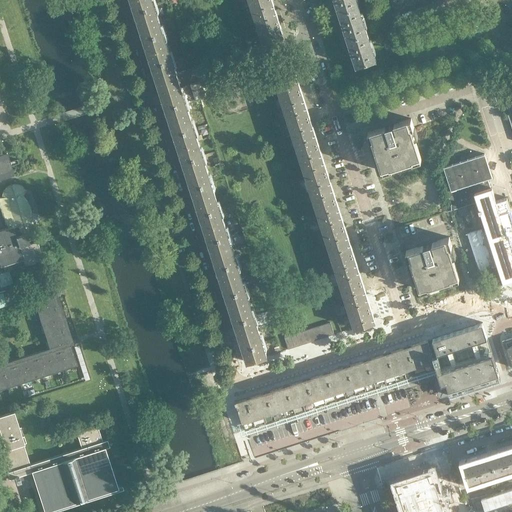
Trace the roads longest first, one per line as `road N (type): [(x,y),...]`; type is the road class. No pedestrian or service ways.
road 1 (residential): [(243,383),(140,86)]
road 2 (residential): [(406,331),(335,111)]
road 3 (residential): [(335,111),(511,54)]
road 4 (residential): [(140,86),(308,34)]
road 5 (residential): [(243,383),(406,331)]
road 6 (residential): [(463,511),(450,453),(511,430)]
road 7 (tertiary): [(175,511),(291,472)]
